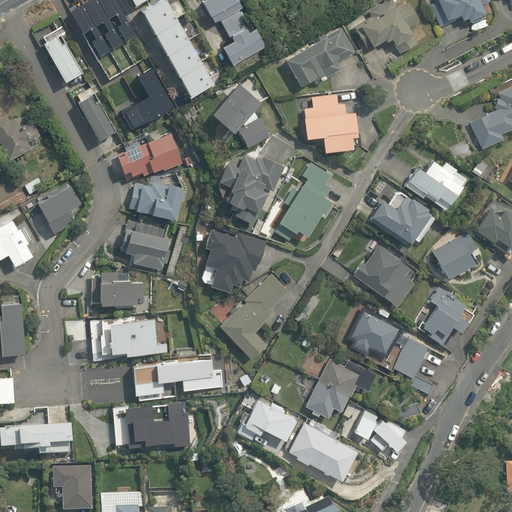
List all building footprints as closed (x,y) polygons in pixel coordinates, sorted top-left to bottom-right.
[(117,0),(89,0),(71,11),(111,80),(146,60),(134,39),(138,37),(117,0)] [(166,0),(163,0),(142,12),(191,99),(214,86),(166,0)] [(239,0),(208,0),(203,3),(214,23),(217,20),(227,38),(231,35),(234,41),(221,48),(234,72),(269,53),(255,28),(248,31),(236,9),(243,6),(239,0)] [(374,17),(355,28),(370,53),(387,43),(389,47),(394,44),(401,56),(419,46),(414,38),(418,35),(412,25),(419,21),(409,4),(397,11),(390,0),(371,12),(374,17)] [(474,24),(491,16),(485,2),(489,0),(434,0),(430,2),(441,28),(463,18),(466,24),(473,21),(474,24)] [(343,28),(288,62),(304,90),(324,78),(321,73),(357,51),(343,28)] [(62,31),(45,42),(70,84),(88,74),(62,31)] [(121,111),(132,132),(176,109),(155,68),(136,78),(147,98),(121,111)] [(262,99),(241,83),(215,116),(236,132),(240,128),(251,148),(270,137),(254,110),(262,99)] [(92,87),(77,96),(104,143),(119,135),(92,87)] [(511,90),(501,97),(493,112),(470,123),(484,155),(507,145),(503,136),(511,131),(511,90)] [(315,107),(305,108),(309,140),(326,138),(328,155),(357,151),(355,140),(361,139),(358,113),(347,114),(346,104),(340,105),(339,94),(313,98),(315,107)] [(12,112),(0,118),(0,137),(12,161),(34,149),(30,142),(35,139),(29,127),(21,131),(12,112)] [(144,134),(149,143),(142,146),(138,138),(123,144),(127,153),(120,156),(128,175),(134,173),(136,177),(144,174),(145,176),(164,168),(165,172),(186,162),(173,132),(163,137),(159,127),(144,134)] [(229,163),(220,184),(224,201),(240,207),(236,216),(253,223),(258,213),(262,215),(283,164),(264,156),(261,162),(245,155),(240,167),(229,163)] [(307,179),(299,193),(292,190),(284,204),(290,208),(275,232),(291,242),(296,234),(299,235),(302,231),(313,238),(335,202),(327,197),(331,189),(324,184),(331,173),(310,160),(301,175),(307,179)] [(443,200),(455,208),(473,182),(458,172),(460,169),(449,162),(446,168),(435,161),(426,174),(419,169),(410,182),(441,203),(443,200)] [(40,176),(24,185),(30,196),(46,188),(40,176)] [(175,221),(184,189),(153,181),(151,188),(135,184),(128,209),(175,221)] [(73,182),(39,202),(58,235),(92,215),(73,182)] [(384,203),(374,218),(415,245),(418,240),(423,244),(439,220),(408,199),(399,213),(384,203)] [(501,217),(494,211),(478,231),(509,255),(511,250),(511,212),(507,209),(501,217)] [(128,219),(127,225),(119,252),(136,256),(134,264),(165,272),(173,241),(161,238),(164,228),(128,219)] [(37,259),(16,221),(0,229),(0,259),(2,263),(12,257),(19,269),(37,259)] [(235,236),(212,228),(204,248),(212,251),(201,283),(233,294),(237,284),(244,287),(252,264),(258,266),(267,240),(237,229),(235,236)] [(478,248),(468,231),(434,252),(452,282),(481,265),(473,252),(478,248)] [(363,263),(355,275),(400,306),(417,282),(407,275),(412,268),(381,247),(368,266),(363,263)] [(248,303),(222,327),(254,360),(270,344),(259,332),(278,314),(273,308),(290,291),(271,270),(243,297),(248,303)] [(106,303),(106,306),(143,305),(143,283),(115,283),(115,273),(93,273),(94,303),(106,303)] [(440,309),(426,327),(437,336),(441,331),(450,338),(458,329),(464,334),(477,318),(439,288),(429,300),(440,309)] [(27,355),(23,304),(3,305),(3,316),(0,316),(0,344),(4,345),(4,356),(27,355)] [(401,329),(364,310),(349,340),(354,342),(351,348),(366,356),(370,349),(387,358),(401,329)] [(155,315),(92,321),(95,360),(168,354),(167,340),(157,341),(155,315)] [(432,349),(410,339),(396,368),(419,378),(432,349)] [(213,358),(134,366),(138,398),(168,395),(167,385),(184,383),(185,392),(226,387),(224,368),(214,370),(213,358)] [(345,366),(329,359),(308,406),(313,408),(312,412),(321,416),(322,414),(330,418),(334,408),(342,412),(355,385),(368,391),(377,372),(348,359),(345,366)] [(248,372),(238,377),(244,387),(253,382),(248,372)] [(0,410),(19,408),(16,381),(4,383),(4,375),(0,375),(0,410)] [(397,408),(401,419),(419,414),(416,402),(397,408)] [(360,412),(349,406),(344,416),(348,418),(340,434),(347,438),(360,412)] [(46,428),(0,432),(0,446),(2,447),(3,453),(34,450),(35,454),(44,454),(44,457),(71,455),(70,445),(74,445),(73,426),(69,426),(68,408),(45,409),(46,428)] [(377,423),(363,415),(354,432),(368,439),(377,423)] [(358,450),(304,419),(286,451),(320,470),(323,466),(343,477),(358,450)] [(404,437),(408,431),(390,419),(387,423),(383,420),(369,440),(384,451),(390,443),(402,452),(410,442),(404,437)] [(259,423),(249,439),(272,454),(282,438),(259,423)] [(93,511),(91,466),(54,468),(56,506),(63,505),(63,511),(93,511)] [(339,511),(334,500),(309,511),(339,511)]
